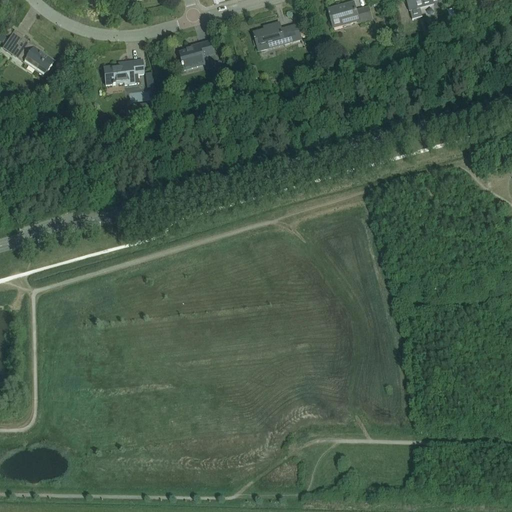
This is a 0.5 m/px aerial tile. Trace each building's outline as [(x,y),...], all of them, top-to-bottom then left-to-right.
[(406,0),(407,3),(409,2),(411,10),(432,4),(432,2),(437,0),(406,0)] [(368,8),(367,9),(355,12),(353,4),(328,11),(329,15),(328,15),(329,17),(330,17),(333,29),(358,22),(358,24),(371,21),(368,8)] [(447,27),(445,27),(446,33),(454,31),(450,15),(445,16),(447,27)] [(297,26),(288,28),(280,31),(279,24),(269,27),(270,30),(253,34),(254,39),(253,39),(254,41),(255,41),(258,52),(301,40),(297,26)] [(37,49),(22,39),(18,46),(10,41),(11,40),(10,39),(4,48),(3,50),(43,78),(53,63),(37,52),(37,51),(37,50),(37,49)] [(210,44),(190,49),(190,52),(180,55),(183,66),(181,67),(182,69),(183,69),(184,72),(205,66),(203,59),(214,56),(210,44)] [(143,75),(141,61),(130,63),(131,66),(103,69),(105,87),(112,86),(112,87),(115,86),(115,85),(124,84),(124,86),(138,84),(137,76),(143,75)] [(245,74),(249,87),(259,84),(255,71),(245,74)]
